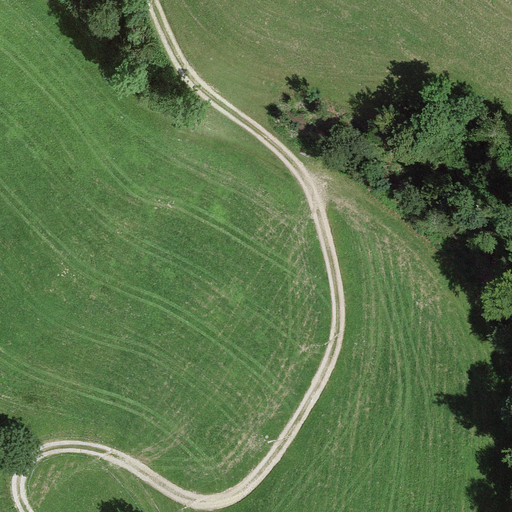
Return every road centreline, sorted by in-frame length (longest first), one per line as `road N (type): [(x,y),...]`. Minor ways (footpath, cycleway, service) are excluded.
road 1 (track): [(29,511),(22,471),(54,447),(110,452),(189,498),(219,501),(241,492),(301,417),(336,340),(334,272),(314,193),(283,151),(197,87),(153,0)]
road 2 (track): [(47,0),(145,111),(311,188)]
